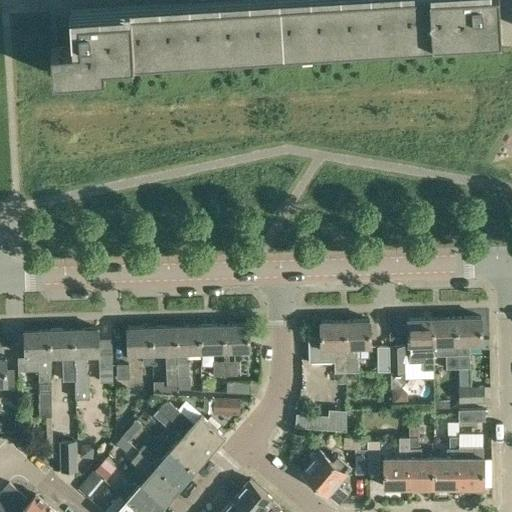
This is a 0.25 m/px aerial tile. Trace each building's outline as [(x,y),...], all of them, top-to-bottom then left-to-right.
[(502,48),(498,0),(221,0),(70,9),(72,45),(51,46),(53,76),(502,48)] [(480,315),(456,316),(457,342),(481,341),(480,315)] [(456,316),(432,317),(433,343),(434,343),(457,342),(456,316)] [(408,318),(409,344),(410,360),(421,360),(422,368),(434,368),(434,354),(434,343),(433,343),(432,317),(408,318)] [(345,320),(347,370),(359,370),(358,345),(370,345),(369,319),(345,320)] [(346,370),(347,370),(345,320),(320,321),(321,334),(309,335),(309,334),(308,334),(309,362),(334,361),(335,371),(346,370)] [(248,322),(224,323),(225,349),(249,348),(248,322)] [(224,323),(200,324),(201,350),(225,349),(224,323)] [(200,324),(176,325),(178,376),(190,375),(189,350),(201,350),(200,324)] [(178,376),(176,325),(152,326),(153,351),(165,351),(166,384),(166,392),(178,393),(178,376)] [(129,352),(143,352),(143,362),(154,362),(153,351),(152,326),(128,326),(129,352)] [(74,328),(49,329),(50,355),(51,355),(62,354),(63,379),(74,379),(75,379),(74,328)] [(98,328),(74,328),(75,379),(74,379),(75,398),(90,398),(89,372),(86,372),(86,354),(98,353),(99,381),(113,380),(112,339),(99,340),(98,328)] [(25,330),(25,355),(18,356),(18,370),(38,369),(39,379),(39,415),(51,415),(51,379),(51,355),(50,355),(49,329),(25,330)] [(376,370),(388,369),(388,344),(375,345),(376,370)] [(397,345),(388,345),(389,371),(390,371),(405,370),(404,345),(397,345)] [(458,367),(458,353),(445,353),(446,367),(458,367)] [(6,357),(0,356),(0,383),(6,383),(6,391),(15,391),(14,367),(6,366),(6,357)] [(237,359),(225,360),(226,374),(238,374),(237,359)] [(226,374),(225,360),(213,360),(214,375),(226,374)] [(117,377),(129,377),(129,363),(117,363),(117,377)] [(334,378),(339,382),(346,382),(346,370),(335,371),(334,371),(334,378)] [(405,370),(390,371),(391,388),(400,388),(402,386),(406,382),(405,378),(405,370)] [(247,391),(247,380),(227,379),(226,390),(247,391)] [(407,391),(402,386),(400,388),(391,388),(392,404),(408,403),(407,391)] [(461,400),(484,400),(484,389),(461,390),(461,400)] [(215,396),(214,412),(239,413),(240,398),(215,396)] [(165,401),(159,408),(209,451),(224,434),(200,413),(194,421),(170,400),(165,401)] [(209,451),(159,408),(154,414),(180,437),(171,447),(194,468),(209,451)] [(458,421),(485,420),(485,408),(458,408),(458,421)] [(345,429),(346,416),(296,412),(295,426),(345,429)] [(30,427),(30,423),(27,420),(23,421),(20,424),(20,428),(23,431),(27,431),(30,427)] [(409,436),(418,435),(418,423),(409,423),(409,436)] [(127,451),(132,444),(122,435),(116,442),(127,451)] [(359,435),(343,435),(343,448),(355,448),(359,447),(359,435)] [(418,435),(409,436),(409,485),(434,484),(434,456),(418,456),(418,435)] [(447,456),(434,456),(434,484),(459,484),(459,456),(459,435),(449,435),(449,446),(447,446),(447,456)] [(398,436),(398,456),(384,456),(384,485),(409,485),(409,436),(398,436)] [(379,473),(379,439),(367,439),(367,447),(367,473),(379,473)] [(61,470),(76,470),(76,440),(60,440),(61,470)] [(93,457),(94,444),(82,443),(80,456),(93,457)] [(145,444),(139,450),(140,451),(150,459),(155,453),(145,444)] [(171,447),(156,464),(179,485),(194,468),(171,447)] [(355,472),(367,473),(367,447),(359,447),(355,448),(355,472)] [(311,457),(311,461),(302,471),(339,503),(348,491),(337,481),(351,465),(337,453),(332,459),(321,449),(318,452),(315,452),(311,457)] [(140,451),(139,450),(131,459),(147,474),(141,482),(164,502),(179,485),(156,464),(140,451)] [(106,456),(95,468),(106,478),(117,465),(106,456)] [(459,456),(459,484),(484,484),(484,456),(459,456)] [(92,469),(79,485),(89,494),(103,478),(92,469)] [(249,477),(235,494),(255,511),(274,511),(281,505),(249,477)] [(19,506),(26,498),(9,482),(2,490),(19,506)] [(141,482),(126,499),(141,511),(155,511),(164,502),(141,482)] [(0,503),(10,511),(14,511),(19,506),(2,490),(0,492),(0,503)] [(255,511),(235,494),(220,511),(221,511),(255,511)] [(20,511),(49,511),(52,510),(35,495),(20,511)] [(120,495),(105,511),(106,511),(141,511),(126,499),(125,499),(120,495)] [(0,511),(10,511),(0,503),(0,511)]
